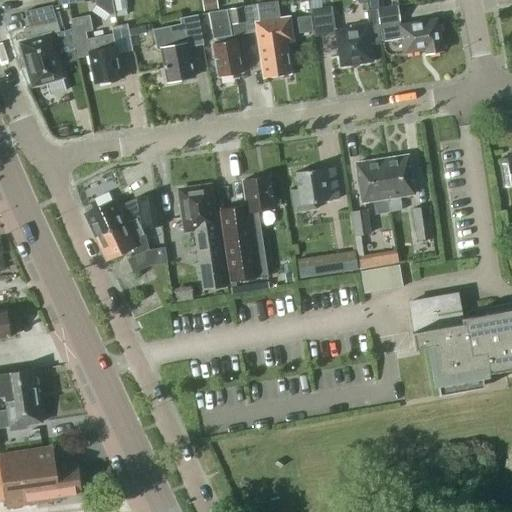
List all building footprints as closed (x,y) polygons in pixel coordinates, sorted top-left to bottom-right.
[(127,15),(125,0),(112,0),(115,17),(127,15)] [(218,9),(216,0),(201,0),(203,11),(218,9)] [(383,6),(381,0),(367,0),(369,8),(383,6)] [(241,6),(245,33),(255,31),(257,45),(262,78),(290,74),(285,42),(292,41),(289,22),(280,23),(276,1),(256,4),(241,6)] [(399,25),(396,5),(376,9),(381,41),(400,38),(403,53),(423,50),(424,55),(442,52),(436,18),(399,25)] [(58,33),(51,6),(24,13),(28,27),(22,29),(25,41),(22,42),(18,43),(31,86),(61,78),(57,64),(55,57),(74,52),(70,33),(59,35),(58,33)] [(245,33),(241,6),(228,9),(208,12),(213,39),(216,38),(217,43),(211,44),(217,77),(241,73),(235,40),(231,40),(230,36),(245,33)] [(309,9),(311,18),(314,37),(334,34),(339,67),(372,63),(369,46),(371,45),(380,44),(374,9),(365,10),(367,24),(349,27),(349,29),(334,31),(332,15),(330,6),(320,8),(318,8),(313,9),(310,9),(309,9)] [(112,34),(105,35),(86,39),(85,32),(92,30),(88,15),(69,19),(73,34),(78,59),(89,56),(94,85),(121,79),(112,34)] [(203,45),(197,15),(179,19),(180,25),(152,31),(156,51),(160,50),(164,69),(161,70),(163,82),(167,81),(167,83),(194,77),(188,48),(203,45)] [(145,32),(144,26),(128,29),(130,35),(145,32)] [(381,159),(387,198),(389,213),(400,211),(398,196),(413,194),(407,155),(381,159)] [(389,213),(387,198),(381,159),(354,163),(360,202),(372,200),(375,215),(389,213)] [(338,199),(334,168),(321,170),(321,168),(295,172),(297,189),(291,190),(294,211),(315,208),(314,202),(338,199)] [(272,209),(267,176),(241,180),(245,204),(219,208),(230,281),(267,276),(257,211),(272,209)] [(220,261),(209,185),(177,189),(183,230),(194,229),(197,248),(196,248),(201,289),(225,285),(221,260),(220,261)] [(135,217),(140,228),(159,225),(155,193),(135,196),(135,197),(115,206),(112,200),(84,213),(94,236),(135,217)] [(432,238),(428,207),(413,210),(417,240),(432,238)] [(369,233),(366,209),(350,211),(353,235),(357,257),(362,256),(358,235),(369,233)] [(511,223),(508,224),(505,211),(498,212),(502,232),(511,230),(511,223)] [(135,217),(94,236),(105,260),(131,248),(134,255),(126,259),(132,272),(150,264),(167,262),(164,246),(148,249),(145,238),(140,228),(135,217)] [(357,270),(354,251),(337,254),(340,273),(357,270)] [(364,270),(360,271),(363,294),(402,288),(398,265),(364,270)] [(511,308),(460,318),(456,293),(408,301),(414,331),(411,332),(414,349),(429,346),(438,395),(483,387),(481,374),(511,368),(511,308)] [(0,310),(0,337),(10,336),(5,309),(0,310)] [(37,395),(33,369),(17,371),(16,368),(1,370),(1,374),(0,374),(0,397),(5,397),(5,400),(37,395)] [(41,422),(37,395),(5,400),(7,409),(0,410),(0,427),(9,426),(10,430),(25,428),(25,424),(41,422)] [(55,466),(52,447),(0,454),(0,471),(4,498),(5,504),(5,507),(60,499),(59,497),(80,493),(76,463),(55,466)]
